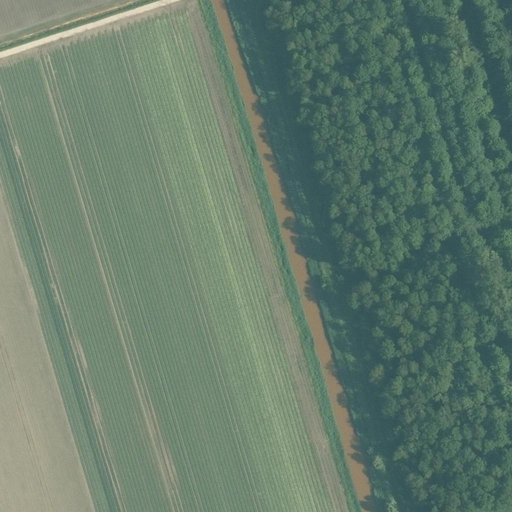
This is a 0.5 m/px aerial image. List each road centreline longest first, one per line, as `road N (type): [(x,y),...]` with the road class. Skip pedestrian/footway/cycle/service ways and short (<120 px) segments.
road 1 (track): [(336,295),(253,26),(256,0)]
road 2 (track): [(336,295),(399,511)]
road 3 (track): [(511,224),(391,263)]
